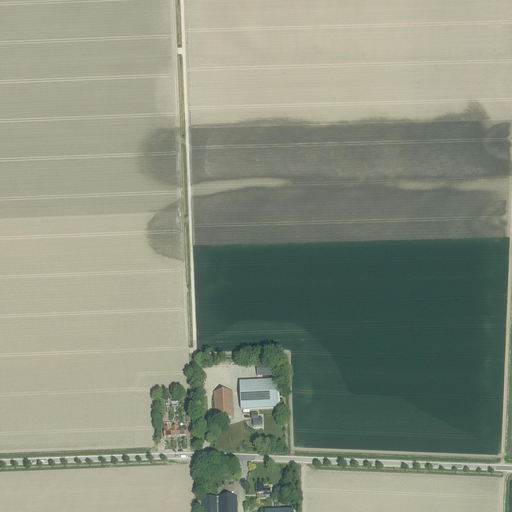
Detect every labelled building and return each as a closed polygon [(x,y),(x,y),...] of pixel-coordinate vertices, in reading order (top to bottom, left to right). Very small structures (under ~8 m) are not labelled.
[(257,377),(277,376),(277,364),(257,365),(257,377)] [(278,382),(240,384),(241,410),(279,408),(278,382)] [(215,419),(233,418),(232,392),(214,393),(215,419)] [(262,420),(258,420),(257,414),(251,415),(252,420),(253,420),(253,427),(262,427),(262,420)] [(171,437),(171,428),(171,424),(163,424),(164,437),(171,437)] [(187,436),(186,430),(186,427),(178,428),(179,437),(187,436)] [(264,486),(256,486),(257,495),(266,495),(266,496),(271,496),(270,490),(264,490),(264,486)] [(203,498),(203,511),(217,511),(217,503),(219,503),(219,511),(237,511),(237,496),(220,497),(203,498)]
